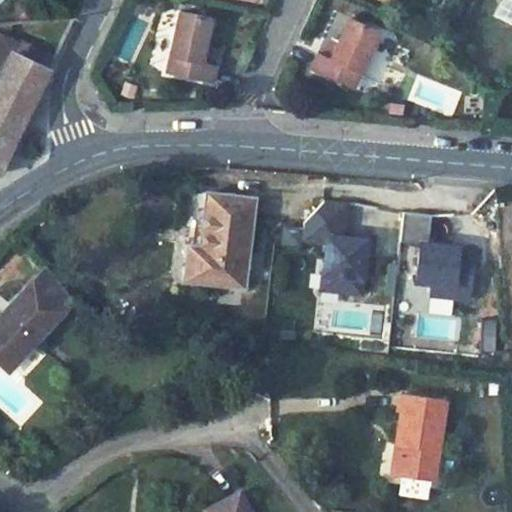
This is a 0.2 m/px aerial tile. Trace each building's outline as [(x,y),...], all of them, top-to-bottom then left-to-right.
[(358,0),(387,13),(393,0),(358,0)] [(173,7),(160,68),(205,78),(210,58),(205,57),(197,56),(201,40),(207,14),(173,7)] [(130,65),(145,26),(129,20),(114,59),(130,65)] [(347,94),(374,35),(346,22),(333,47),(326,61),(318,58),(314,56),(307,75),(347,94)] [(13,52),(34,63),(45,38),(24,28),(16,45),(13,52)] [(0,170),(48,70),(43,67),(34,63),(13,52),(16,45),(0,37),(0,170)] [(205,57),(208,42),(201,40),(197,56),(205,57)] [(326,61),(333,47),(325,43),(318,58),(326,61)] [(172,247),(167,284),(226,292),(238,203),(189,195),(183,248),(172,247)] [(325,240),(329,205),(307,202),(286,224),(284,243),(309,246),(305,278),(321,280),(320,295),(343,298),(346,280),(352,280),(356,244),(325,240)] [(454,285),(458,246),(411,241),(414,213),(386,210),(383,239),(403,241),(399,279),(416,281),(414,293),(437,295),(438,283),(454,285)] [(0,373),(61,308),(32,274),(0,306),(0,373)] [(320,295),(321,280),(305,278),(304,293),(320,295)] [(350,298),(352,280),(346,280),(343,298),(350,298)] [(453,297),(454,285),(438,283),(437,295),(453,297)] [(368,326),(369,310),(336,308),(335,324),(368,326)] [(387,436),(381,466),(420,473),(431,393),(388,385),(379,434),(387,436)] [(222,511),(216,503),(203,511),(222,511)]
